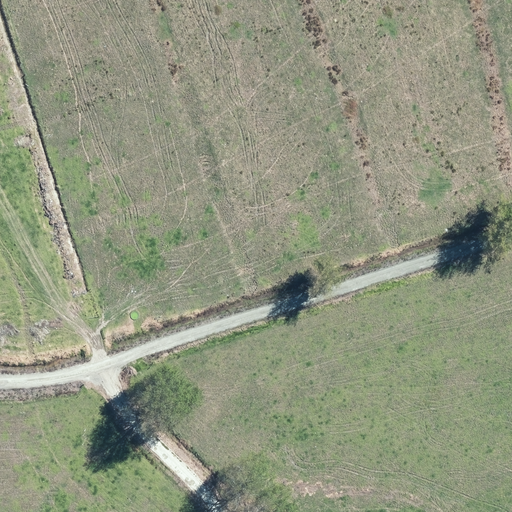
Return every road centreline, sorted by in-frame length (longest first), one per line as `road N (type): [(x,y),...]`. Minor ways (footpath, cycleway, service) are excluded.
road 1 (track): [(511,232),(91,358),(0,368)]
road 2 (track): [(91,358),(215,511)]
